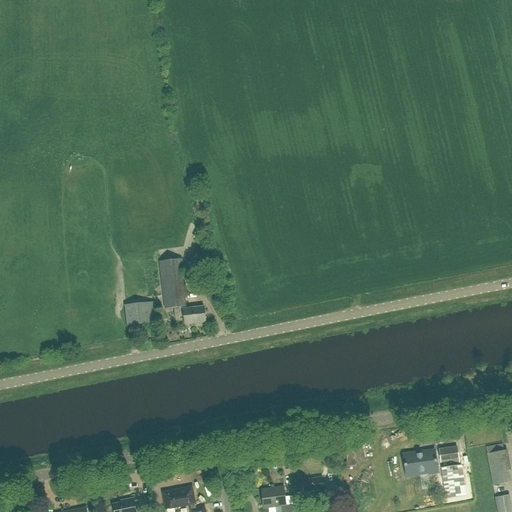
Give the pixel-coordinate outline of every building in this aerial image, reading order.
[(186,299),(182,260),(159,263),(164,310),(173,309),(173,317),(183,316),(184,326),(205,324),(204,316),(205,316),(204,313),(203,308),(183,310),(182,308),(185,307),(184,299),(186,299)] [(157,323),(155,303),(125,306),(127,326),(157,323)] [(458,445),(440,446),(441,462),(443,462),(442,454),(458,453),(458,445)] [(509,484),(502,446),(485,449),(493,487),(509,484)] [(434,451),(403,455),(406,477),(420,475),(419,467),(427,466),(428,474),(438,472),(434,451)] [(443,456),(444,462),(460,459),(459,453),(443,456)] [(400,471),(400,462),(390,463),(390,471),(400,471)] [(358,469),(356,463),(346,466),(348,472),(358,469)] [(461,466),(442,469),(446,499),(466,496),(461,466)] [(324,491),(322,478),(305,480),(307,494),(309,494),(309,499),(320,498),(319,492),(324,491)] [(272,489),(275,508),(281,507),(281,511),(295,511),(295,505),(286,506),(284,487),(272,489)] [(196,509),(192,488),(163,493),(166,510),(189,505),(190,511),(204,511),(204,508),(196,509)] [(275,508),(272,489),(261,490),(263,509),(264,509),(264,511),(268,511),(269,509),(275,508)] [(511,511),(509,496),(494,499),(496,511),(511,511)] [(135,511),(133,499),(126,501),(126,503),(113,505),(114,511),(135,511)] [(340,502),(320,504),(321,511),(322,511),(341,509),(340,502)]
